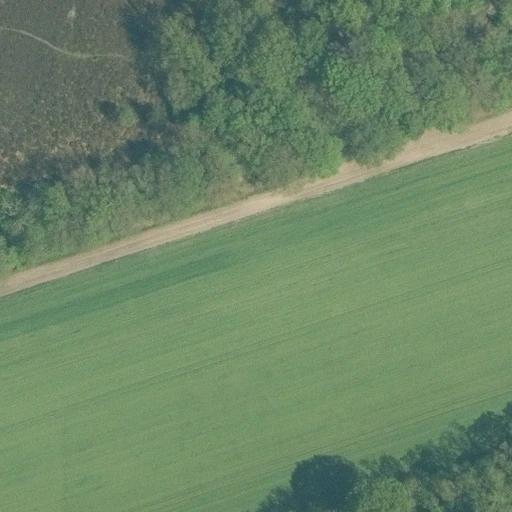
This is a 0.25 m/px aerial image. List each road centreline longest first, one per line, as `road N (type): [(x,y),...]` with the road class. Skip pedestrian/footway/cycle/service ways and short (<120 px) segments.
road 1 (track): [(0,289),(443,143)]
road 2 (track): [(350,0),(443,143)]
